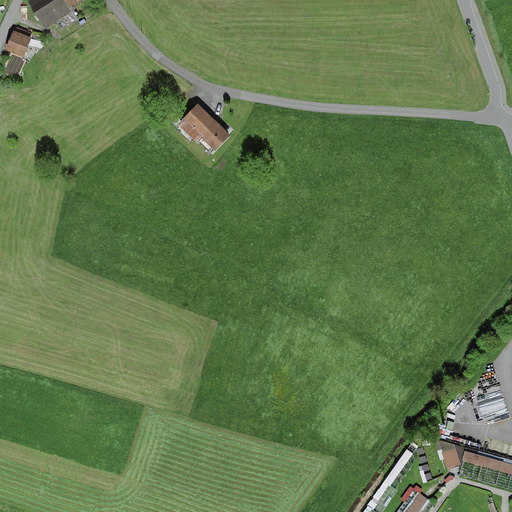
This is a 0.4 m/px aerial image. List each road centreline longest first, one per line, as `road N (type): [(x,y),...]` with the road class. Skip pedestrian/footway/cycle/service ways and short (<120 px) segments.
road 1 (residential): [(502,115),(303,108),(235,96),(187,78),(154,54),(107,0)]
road 2 (residential): [(502,115),(467,0)]
